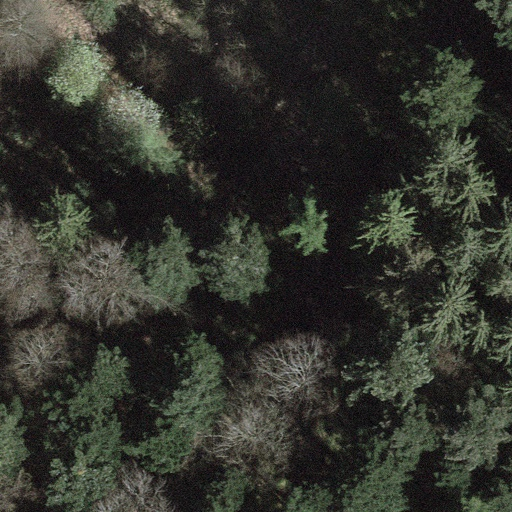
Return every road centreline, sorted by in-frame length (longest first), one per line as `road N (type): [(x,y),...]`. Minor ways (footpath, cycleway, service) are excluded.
road 1 (track): [(472,0),(187,511)]
road 2 (track): [(307,301),(500,511)]
